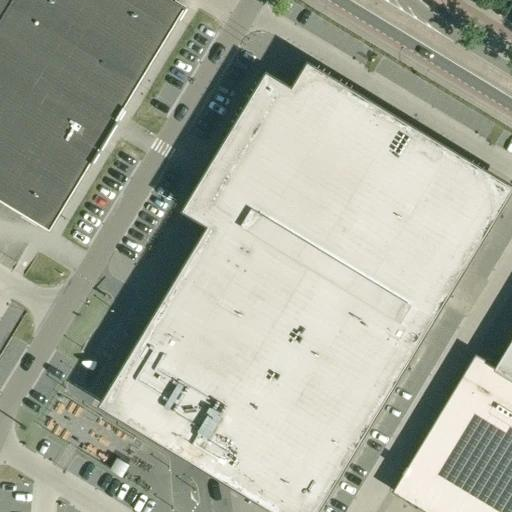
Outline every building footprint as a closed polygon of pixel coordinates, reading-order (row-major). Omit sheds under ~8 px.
[(0,0),(0,17),(10,0),(0,0)] [(86,0),(10,0),(0,17),(0,187),(53,103),(31,90),(86,0)] [(186,6),(175,0),(86,0),(31,90),(53,103),(0,187),(0,199),(50,229),(186,6)] [(310,511),(508,186),(310,65),(294,91),(268,75),(221,154),(247,170),(106,401),(115,405),(114,407),(123,412),(124,411),(158,432),(157,433),(167,439),(167,438),(188,450),(188,451),(196,456),(196,455),(238,480),(290,511),(310,511)] [(511,344),(499,366),(511,373),(511,344)] [(464,400),(414,481),(437,495),(428,510),(431,511),(511,511),(511,373),(499,366),(477,352),(452,393),(464,400)]
